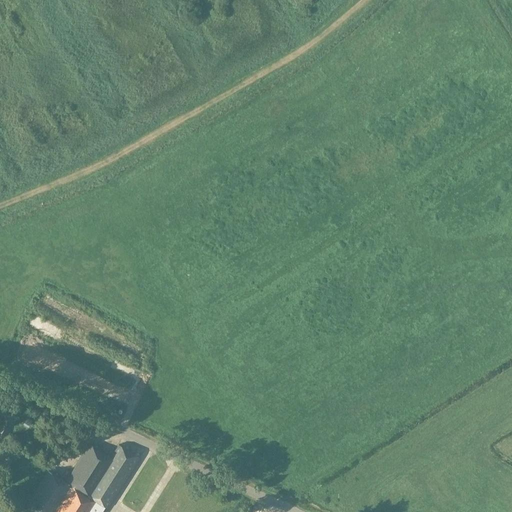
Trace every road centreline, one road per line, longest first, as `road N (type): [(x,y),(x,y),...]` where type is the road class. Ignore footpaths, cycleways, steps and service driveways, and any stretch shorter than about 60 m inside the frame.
road 1 (track): [(0,206),(172,125),(311,42),(364,0)]
road 2 (tertiary): [(295,511),(0,383)]
